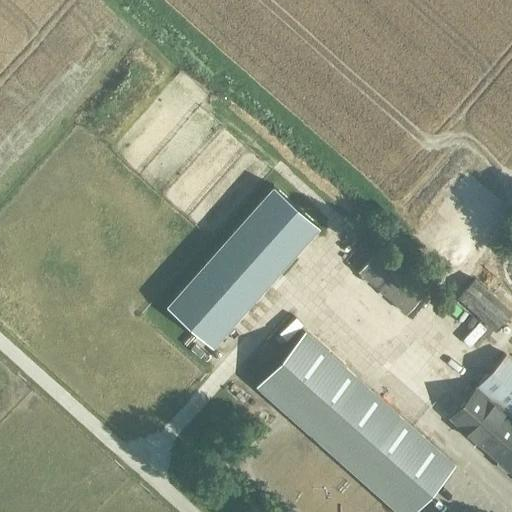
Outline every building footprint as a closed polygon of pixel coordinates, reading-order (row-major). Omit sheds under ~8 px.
[(166,304),(212,345),(319,225),(273,184),(166,304)] [(380,245),(358,270),(406,313),(428,288),(380,245)] [(511,311),(474,277),(464,287),(457,296),(495,331),(511,311)] [(305,331),(303,332),(257,384),(399,511),(411,511),(454,464),(305,331)] [(511,360),(505,354),(476,387),(449,417),(511,473),(511,360)]
